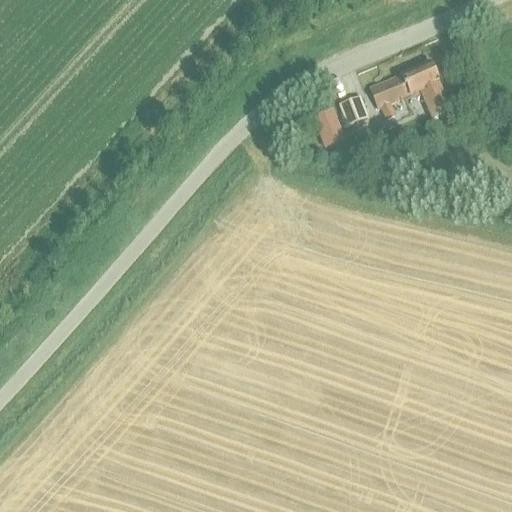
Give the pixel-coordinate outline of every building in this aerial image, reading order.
[(394,118),(389,106),(419,93),(432,123),(443,118),(446,105),(441,94),(430,67),(370,92),(377,111),(379,110),(385,122),(394,118)] [(360,100),(338,108),(345,130),(368,122),(360,100)] [(311,120),(319,140),(340,132),(332,112),(311,120)] [(511,145),(503,144),(501,154),(511,156),(511,145)] [(426,172),(407,172),(407,184),(426,184),(426,172)]
